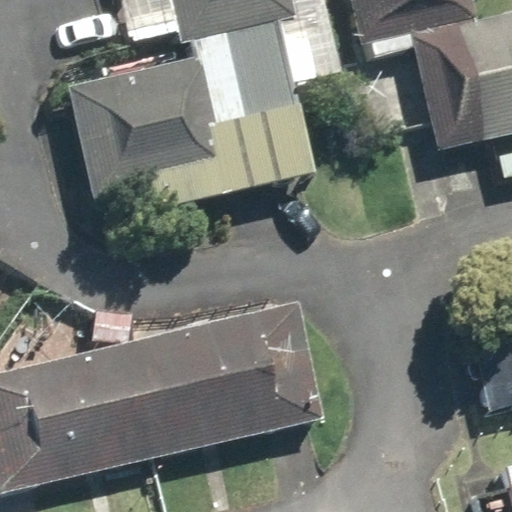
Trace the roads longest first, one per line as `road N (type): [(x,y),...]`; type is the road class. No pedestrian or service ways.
road 1 (residential): [(0,117),(29,235),(147,291),(382,240)]
road 2 (residential): [(382,240),(440,500)]
road 3 (residential): [(382,240),(511,212)]
